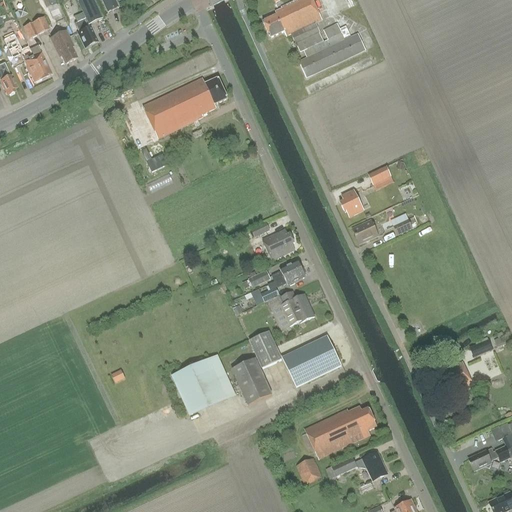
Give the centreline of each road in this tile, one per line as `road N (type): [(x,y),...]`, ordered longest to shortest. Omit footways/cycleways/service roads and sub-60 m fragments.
road 1 (residential): [(474,511),(238,0)]
road 2 (tertiary): [(432,511),(196,0)]
road 3 (track): [(362,363),(184,440),(155,417),(143,370)]
road 4 (secondary): [(0,122),(68,88),(195,0)]
